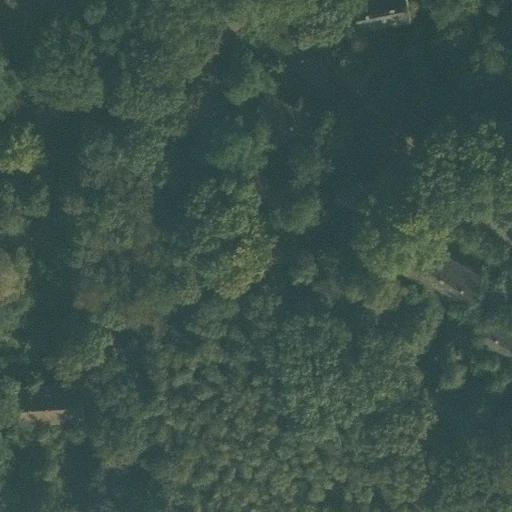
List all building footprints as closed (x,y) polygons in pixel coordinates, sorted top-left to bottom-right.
[(353,0),(359,27),(411,17),(407,0),(353,0)] [(259,58),(245,84),(262,94),(266,88),(260,85),(272,65),(259,58)] [(311,115),(266,88),(262,94),(251,113),(297,140),(311,115)] [(341,139),(325,165),(345,176),(348,172),(341,167),(353,146),(341,139)] [(392,198),(348,172),(345,176),(334,195),(378,222),(392,198)] [(31,216),(10,215),(8,256),(30,257),(31,216)] [(441,250),(423,239),(405,267),(434,285),(450,261),(439,254),(441,250)] [(461,268),(450,261),(434,285),(463,303),(481,274),(464,264),(461,268)] [(23,298),(0,299),(0,320),(24,320),(23,298)] [(511,325),(511,320),(497,312),(479,341),(508,359),(511,352),(511,326),(511,325)] [(83,383),(60,384),(60,388),(49,389),(50,418),(85,416),(83,383)] [(49,389),(37,390),(36,385),(14,386),(16,420),(50,418),(49,389)]
